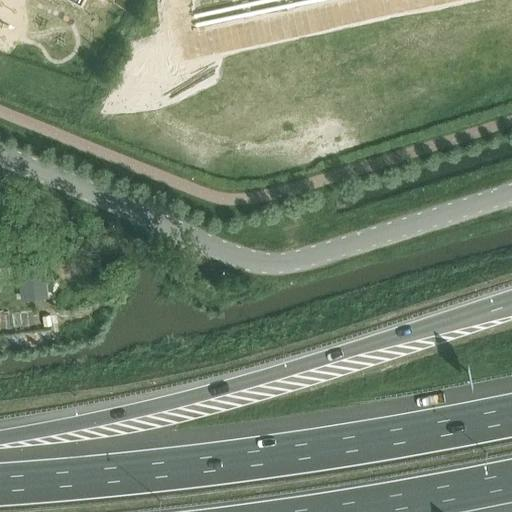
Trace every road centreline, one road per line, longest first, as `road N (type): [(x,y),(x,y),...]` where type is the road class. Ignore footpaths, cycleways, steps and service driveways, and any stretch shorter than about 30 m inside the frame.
road 1 (unclassified): [(511,193),(304,260),(251,264),(0,159)]
road 2 (motorway): [(511,304),(204,393),(0,437)]
road 3 (motorway): [(511,416),(180,469),(0,483)]
road 4 (motorway): [(339,511),(511,480)]
